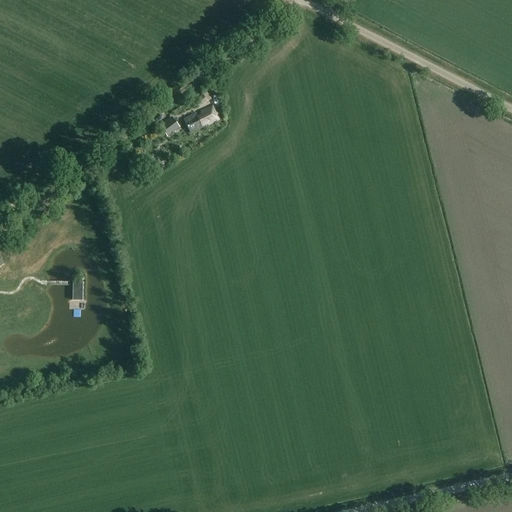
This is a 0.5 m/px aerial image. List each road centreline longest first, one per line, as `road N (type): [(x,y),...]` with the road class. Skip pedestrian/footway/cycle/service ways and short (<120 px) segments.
road 1 (track): [(293,0),(0,233)]
road 2 (unclassified): [(511,108),(302,0)]
road 3 (unclassified): [(350,511),(511,475)]
